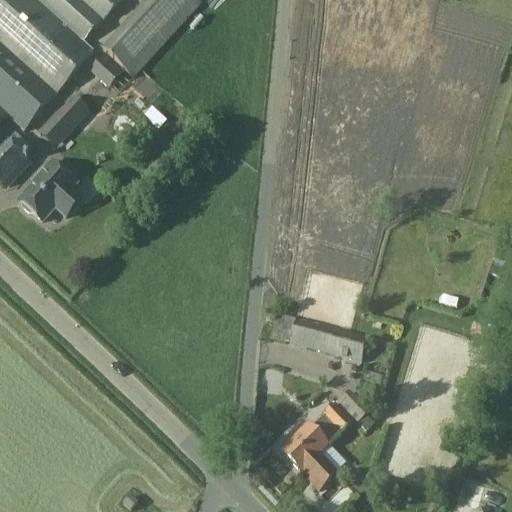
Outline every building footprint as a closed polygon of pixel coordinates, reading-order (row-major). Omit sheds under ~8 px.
[(0,0),(0,128),(5,122),(23,136),(103,45),(94,36),(125,2),(122,0),(0,0)] [(146,0),(100,52),(100,53),(133,82),(141,73),(200,7),(192,0),(146,0)] [(122,77),(102,60),(90,73),(109,91),(122,77)] [(72,98),(54,118),(71,134),(89,114),(72,98)] [(26,162),(6,144),(0,151),(0,186),(3,189),(26,162)] [(166,153),(140,170),(154,190),(180,173),(166,153)] [(23,211),(28,216),(32,216),(42,225),(55,211),(65,220),(81,203),(70,194),(75,187),(51,166),(37,182),(39,183),(19,204),(23,207),(23,211)] [(276,316),(270,340),(290,345),(296,321),(276,316)] [(296,321),(290,345),(361,365),(368,339),(298,320),(297,319),(296,321)] [(291,446),(282,455),(301,475),(302,475),(319,493),(336,476),(319,458),(331,447),(352,426),(354,425),(357,428),(358,426),(366,418),(369,415),(349,393),(336,406),(324,417),(321,420),(322,420),(311,431),(307,427),(289,444),(291,446)] [(130,499),(123,507),(128,511),(131,511),(137,506),(130,499)]
